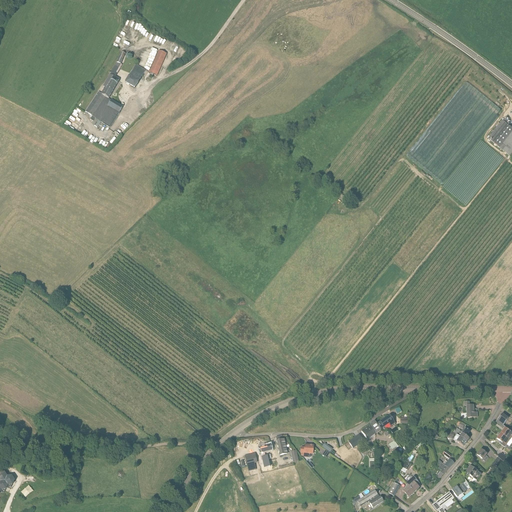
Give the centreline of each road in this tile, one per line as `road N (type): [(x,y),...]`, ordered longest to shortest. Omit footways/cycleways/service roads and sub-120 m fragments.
road 1 (unclassified): [(0,461),(38,447),(218,444)]
road 2 (residential): [(234,431),(341,434),(416,388)]
road 3 (tertiary): [(234,431),(304,396),(416,388)]
road 4 (unclassified): [(408,511),(482,432),(503,389)]
road 5 (tertiary): [(511,84),(391,0)]
